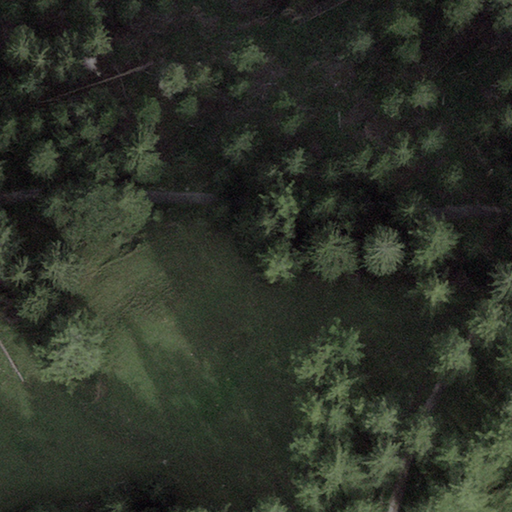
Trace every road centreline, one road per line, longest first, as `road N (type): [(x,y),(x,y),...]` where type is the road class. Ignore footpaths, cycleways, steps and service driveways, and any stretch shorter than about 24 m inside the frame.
road 1 (track): [(511,210),(403,215),(42,191),(0,199)]
road 2 (track): [(398,511),(419,417),(463,349),(511,298)]
